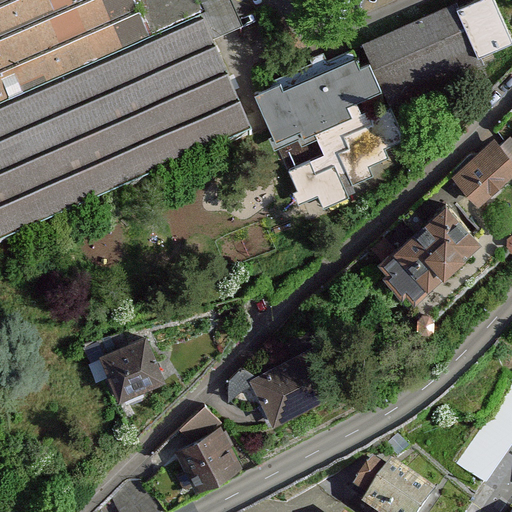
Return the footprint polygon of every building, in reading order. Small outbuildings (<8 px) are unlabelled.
[(0,0),(0,246),(252,135),(202,23),(207,21),(198,0),(0,0)] [(511,29),(499,0),(472,0),(461,5),(483,57),(511,44),(511,29)] [(330,55),(254,90),(282,150),(298,143),(301,149),(318,141),(327,160),(291,176),(302,201),(318,194),(324,207),(353,193),(347,179),(371,168),(392,158),(388,148),(401,142),(387,112),(366,121),(358,104),(386,91),(366,49),(334,64),(330,55)] [(511,178),(511,154),(496,138),(455,177),(483,206),(511,178)] [(448,197),(380,260),(416,299),(484,237),(448,197)] [(148,329),(100,352),(122,398),(170,376),(148,329)] [(308,349),(252,378),(276,423),(331,395),(308,349)] [(511,392),(459,456),(488,480),(511,450),(511,392)] [(224,425),(177,449),(197,489),(244,465),(224,425)] [(376,459),(350,492),(376,511),(425,511),(439,494),(394,460),(387,468),(376,459)]
